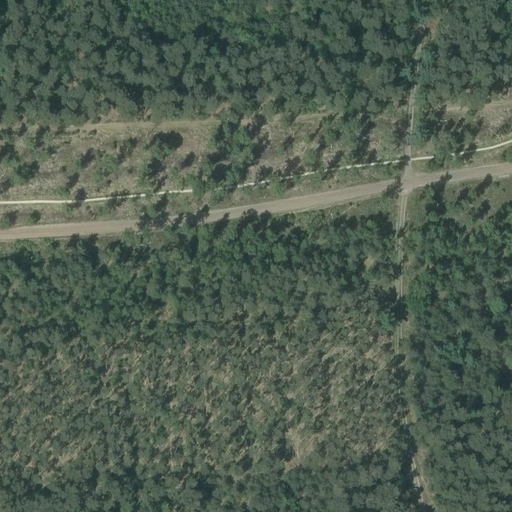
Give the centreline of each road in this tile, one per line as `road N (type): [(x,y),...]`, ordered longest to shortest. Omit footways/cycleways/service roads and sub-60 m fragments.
road 1 (track): [(511,168),(213,217),(0,233)]
road 2 (track): [(406,161),(404,362),(426,511)]
road 3 (track): [(426,0),(406,161)]
